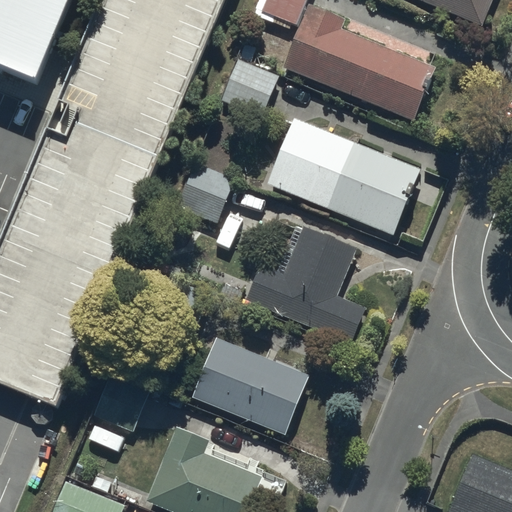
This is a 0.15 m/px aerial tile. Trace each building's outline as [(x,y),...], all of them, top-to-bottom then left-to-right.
[(0,0),(0,58),(34,72),(64,0),(0,0)] [(97,0),(32,157),(0,235),(0,385),(5,387),(57,409),(225,0),(97,0)] [(416,0),(485,27),(495,0),(416,0)] [(283,67),(415,119),(436,66),(341,28),(343,19),(308,5),(283,67)] [(240,56),(220,99),(257,116),(276,73),(240,56)] [(267,181),(393,231),(420,168),(292,118),(267,181)] [(234,178),(194,162),(172,216),(213,232),(234,178)] [(365,307),(337,295),(356,246),(302,226),(285,273),(258,265),(243,300),(352,342),(365,307)] [(211,292),(157,269),(141,309),(195,331),(211,292)] [(192,398),(288,433),(309,375),(215,336),(192,398)] [(148,388),(107,373),(92,415),(96,417),(88,438),(117,449),(124,429),(132,432),(148,388)] [(144,502),(169,511),(248,511),(262,476),(205,454),(211,438),(175,424),(144,502)] [(511,511),(511,468),(471,452),(448,509),(455,511),(511,511)] [(119,511),(123,504),(65,480),(51,511),(119,511)]
